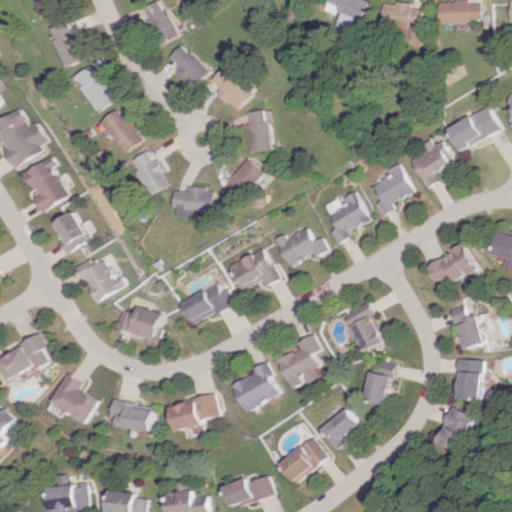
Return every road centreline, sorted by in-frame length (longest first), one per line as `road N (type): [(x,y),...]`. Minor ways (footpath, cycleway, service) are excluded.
road 1 (residential): [(511,200),(475,206),(428,230),(194,369),(151,374),(127,368),(93,341),(0,201)]
road 2 (residential): [(382,258),(426,331),(430,399),(407,439),(310,511)]
road 3 (residential): [(99,0),(151,92),(197,137)]
